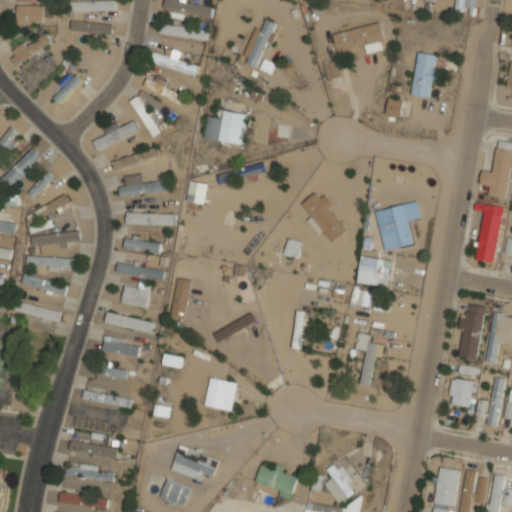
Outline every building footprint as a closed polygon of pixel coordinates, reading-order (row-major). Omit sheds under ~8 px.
[(116,0),(67,0),(67,10),(116,10),(116,0)] [(164,0),(163,8),(211,16),(213,6),(181,0),(164,0)] [(456,0),(455,10),(474,13),(475,0),(456,0)] [(16,22),(44,22),(44,4),(16,4),(16,22)] [(256,26),(240,59),(257,67),(278,24),(267,18),(261,29),(256,26)] [(71,31),(110,31),(110,21),(71,21),(71,31)] [(208,29),(160,21),(158,32),(207,40),(208,29)] [(336,51),(365,45),(367,52),(386,48),(380,22),(332,32),(336,51)] [(14,64),(52,44),(47,33),(9,53),(14,64)] [(151,64),(196,73),(198,64),(179,60),(182,40),(168,38),(165,55),(153,52),(151,64)] [(411,95),(432,98),(440,54),(418,51),(411,95)] [(327,80),(342,75),(338,59),(323,63),(327,80)] [(52,96),(60,104),(83,80),(75,73),(52,96)] [(184,96),(148,77),(143,85),(180,104),(184,96)] [(129,101),(154,136),(162,130),(137,95),(129,101)] [(399,116),(403,100),(389,97),(385,112),(399,116)] [(208,116),(204,138),(241,143),(245,113),(219,109),(217,117),(208,116)] [(249,142),(267,144),(270,115),(252,113),(249,142)] [(98,137),(103,147),(137,129),(132,120),(98,137)] [(0,155),(19,133),(11,126),(0,139),(0,155)] [(507,201),(511,158),(511,141),(497,140),(493,171),(482,170),(480,185),(489,186),(488,198),(507,201)] [(0,179),(0,182),(7,189),(41,155),(32,147),(0,179)] [(158,156),(155,147),(112,160),(115,169),(158,156)] [(217,174),(220,184),(266,171),(263,161),(217,174)] [(26,192),(33,199),(55,177),(48,170),(26,192)] [(168,190),(167,180),(144,183),(143,174),(126,176),(127,185),(119,186),(120,195),(168,190)] [(20,194),(0,190),(0,203),(17,206),(20,194)] [(300,204),(333,241),(347,228),(314,192),(300,204)] [(71,202),(67,193),(26,213),(30,222),(71,202)] [(375,210),(384,250),(414,243),(409,221),(421,218),(417,200),(375,210)] [(494,262),(504,206),(485,203),(475,258),(494,262)] [(175,212),(126,212),(126,224),(175,224),(175,212)] [(0,230),(14,233),(16,223),(0,219),(0,230)] [(29,227),(30,232),(53,226),(51,221),(29,227)] [(31,233),(32,245),(81,244),(80,231),(31,233)] [(159,253),(162,242),(125,235),(123,247),(159,253)] [(283,254),(297,258),(303,241),(288,237),(283,254)] [(0,257),(10,259),(12,249),(0,246),(0,257)] [(358,281),(387,286),(392,259),(362,254),(358,281)] [(73,257),(27,255),(27,266),(73,268),(73,257)] [(116,272),(165,280),(167,268),(118,261),(116,272)] [(67,285),(24,272),(21,281),(64,295),(67,285)] [(122,302),(147,306),(151,285),(125,281),(122,302)] [(362,302),(362,290),(353,290),(353,302),(362,302)] [(215,298),(224,341),(234,339),(225,296),(215,298)] [(63,311),(14,299),(12,310),(60,321),(63,311)] [(478,358),(484,305),(472,304),(471,313),(461,312),(456,356),(478,358)] [(307,311),(298,309),(290,347),(299,349),(307,311)] [(105,321),(151,332),(153,321),(107,311),(105,321)] [(486,360),(495,362),(498,341),(510,343),(511,331),(511,313),(494,311),(486,360)] [(213,330),(217,339),(257,323),(253,314),(213,330)] [(360,384),(371,386),(375,356),(381,357),(383,343),(370,342),(371,333),(357,331),(355,350),(365,351),(360,384)] [(139,356),(141,342),(105,335),(102,349),(139,356)] [(162,364),(182,366),(183,355),(163,353),(162,364)] [(128,370),(98,364),(96,372),(127,378),(128,370)] [(231,411),(238,383),(210,376),(204,404),(231,411)] [(470,407),(475,380),(452,377),(447,403),(470,407)] [(487,424),(497,425),(505,378),(495,377),(487,424)] [(131,408),(133,398),(84,389),(83,398),(131,408)] [(511,427),(511,389),(509,389),(502,426),(511,427)] [(170,416),(170,405),(154,405),(154,415),(170,416)] [(70,452),(97,452),(97,443),(70,443),(70,452)] [(170,470),(202,481),(205,472),(214,476),(220,458),(179,444),(170,470)] [(67,464),(66,476),(113,481),(115,469),(67,464)] [(326,469),(332,477),(324,483),(339,502),(354,491),(333,464),(326,469)] [(280,490),(278,496),(290,499),(297,476),(260,465),(255,483),(280,490)] [(434,502),(455,506),(462,470),(441,466),(434,502)] [(484,503),(486,480),(477,479),(477,471),(465,469),(460,511),(470,511),(471,501),(484,503)] [(488,511),(508,511),(499,510),(501,503),(511,505),(511,499),(511,488),(503,487),(505,474),(494,473),(488,511)] [(191,488),(167,479),(159,498),(184,508),(191,488)] [(107,508),(108,498),(60,492),(59,502),(107,508)] [(348,507),(306,502),(304,511),(359,511),(361,499),(350,498),(348,507)]
